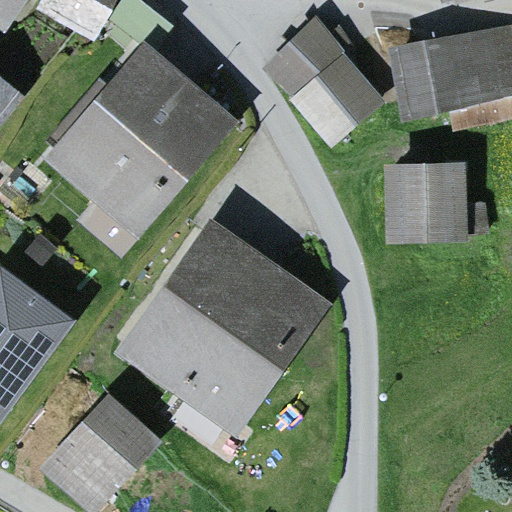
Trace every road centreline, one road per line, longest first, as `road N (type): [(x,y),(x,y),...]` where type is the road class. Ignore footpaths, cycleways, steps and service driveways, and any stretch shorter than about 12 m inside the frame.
road 1 (residential): [(360,511),(364,395),(353,286),(292,143),(209,5)]
road 2 (residential): [(511,7),(354,0)]
